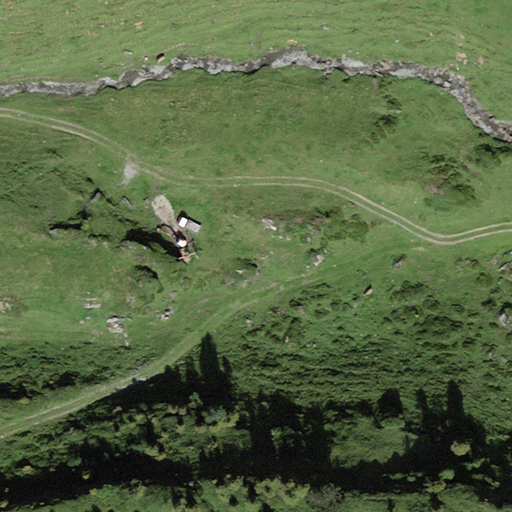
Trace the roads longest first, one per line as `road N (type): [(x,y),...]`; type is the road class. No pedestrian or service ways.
road 1 (track): [(511,228),(435,238),(323,185),(191,179),(72,128),(0,111)]
road 2 (track): [(0,436),(166,363),(236,302),(439,238)]
